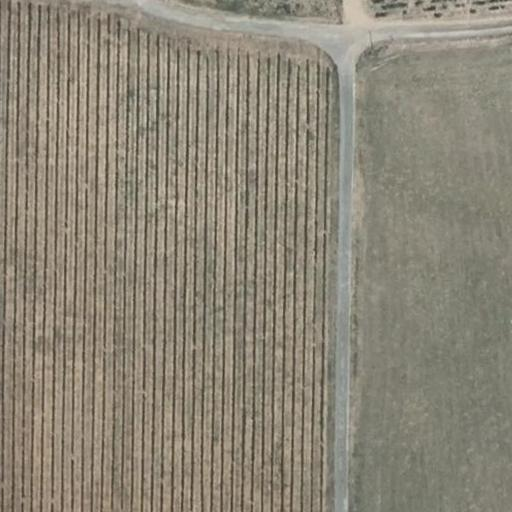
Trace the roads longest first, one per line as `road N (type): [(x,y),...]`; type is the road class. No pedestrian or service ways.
road 1 (track): [(340,511),(346,100),(339,43),(304,29),(161,12),(138,0)]
road 2 (unclassified): [(511,24),(365,32),(339,43)]
